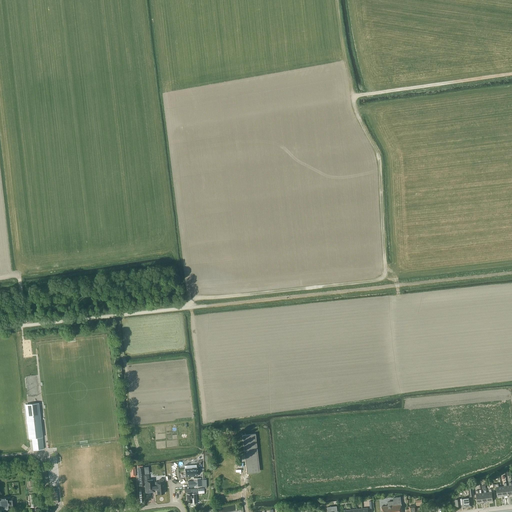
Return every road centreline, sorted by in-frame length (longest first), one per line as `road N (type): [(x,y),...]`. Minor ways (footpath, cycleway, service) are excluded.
road 1 (track): [(511,74),(354,97),(378,159),(385,268),(379,280),(195,299),(191,307)]
road 2 (unclassified): [(0,328),(191,307)]
